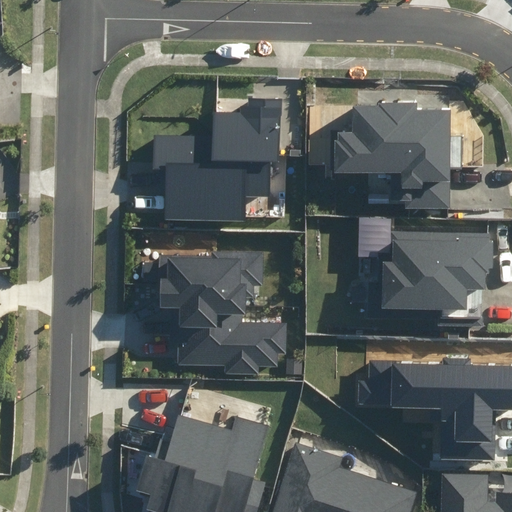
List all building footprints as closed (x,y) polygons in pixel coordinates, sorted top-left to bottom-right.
[(279,163),(281,101),(249,100),(249,108),(240,108),(240,113),(213,112),(213,137),(154,135),(153,171),(167,171),(166,218),(244,220),(244,196),(270,196),(271,162),(279,163)] [(450,208),(451,109),(418,109),(418,100),(379,100),(379,105),(352,104),(352,132),(338,132),(338,140),(334,139),(333,173),(340,173),(340,203),(406,204),(406,208),(450,208)] [(489,241),(489,233),(391,231),(391,254),(380,253),(379,283),(370,282),(369,317),(437,319),(437,325),(483,326),(483,318),(481,318),(481,289),(485,289),(485,273),(492,273),(492,241),(489,241)] [(286,354),(287,323),(242,322),(242,314),(245,314),(245,298),(253,298),(253,285),(263,286),(264,252),(211,251),(211,255),(160,254),(158,309),(179,309),(178,365),(224,366),(224,374),(259,375),(259,367),(278,367),(278,354),(286,354)] [(511,409),(511,366),(471,366),(471,359),(443,358),(443,365),(396,363),(396,361),(369,360),(369,380),(359,380),(358,404),(390,405),(390,408),(443,409),(441,458),(494,459),(495,409),(511,409)] [(252,479),(268,426),(234,415),(230,428),(177,412),(169,441),(160,438),(154,459),(148,457),(138,489),(152,494),(147,510),(154,511),(256,511),(265,483),(252,479)] [(339,468),(342,458),(295,442),(271,511),(409,511),(415,494),(339,468)] [(511,511),(511,491),(495,492),(495,501),(488,501),(489,475),(442,473),(440,511),(511,511)]
